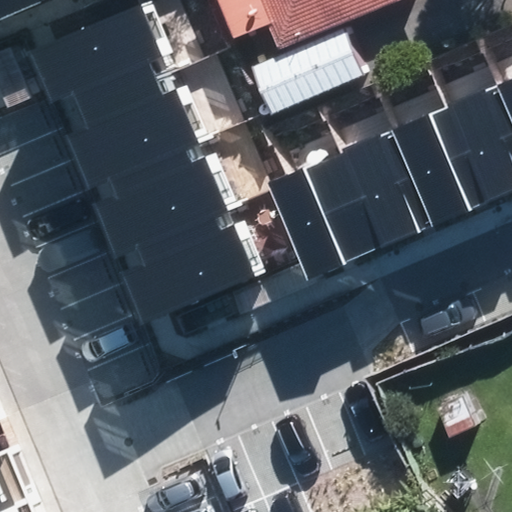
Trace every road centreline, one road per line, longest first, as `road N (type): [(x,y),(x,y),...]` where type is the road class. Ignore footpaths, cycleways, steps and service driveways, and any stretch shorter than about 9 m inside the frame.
road 1 (residential): [(511,272),(78,465)]
road 2 (residential): [(78,465),(0,284)]
